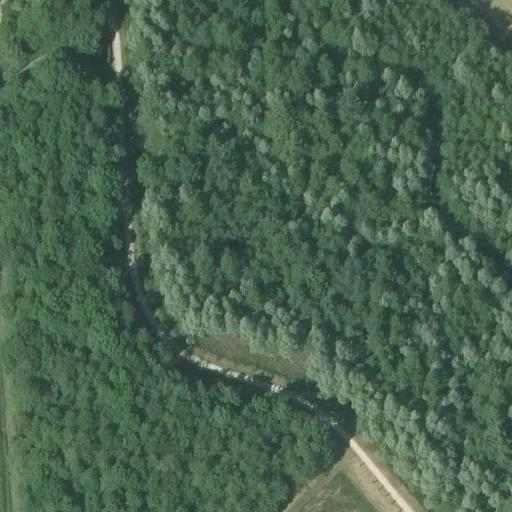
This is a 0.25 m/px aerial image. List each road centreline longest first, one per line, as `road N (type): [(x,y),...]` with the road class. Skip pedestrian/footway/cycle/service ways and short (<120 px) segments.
road 1 (track): [(0,304),(17,511)]
road 2 (track): [(0,87),(49,56),(116,78)]
